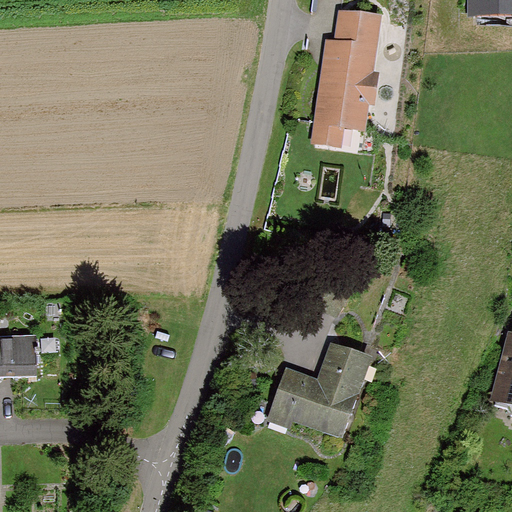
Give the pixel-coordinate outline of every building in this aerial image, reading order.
[(511,0),(467,0),(468,19),(511,19),(511,0)] [(375,76),(383,17),(339,12),(335,42),(326,40),(312,146),(343,150),(345,130),(367,133),(370,108),(374,109),(379,76),(375,76)] [(306,303),(338,321),(356,289),(324,271),(306,303)] [(491,403),(511,408),(511,335),(509,334),(491,403)] [(0,380),(39,379),(37,338),(0,338),(0,380)] [(343,442),(373,361),(331,345),(318,381),(287,370),(268,423),(290,431),(293,423),(343,442)]
